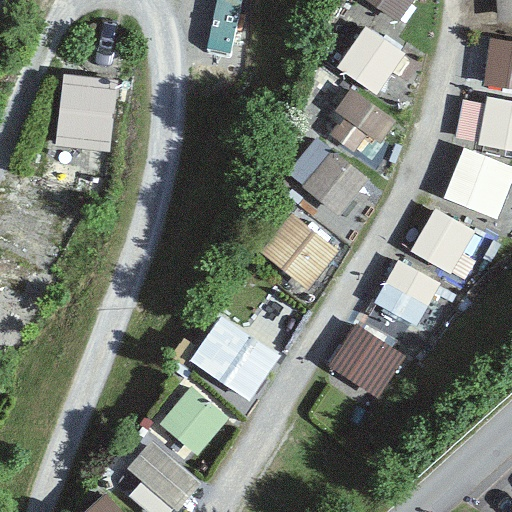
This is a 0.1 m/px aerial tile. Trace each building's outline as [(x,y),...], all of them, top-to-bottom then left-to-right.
[(253,22),(253,0),(196,0),(196,21),(253,22)] [(381,0),(370,0),(344,35),(385,67),(416,26),(381,0)] [(511,12),(502,11),(494,64),(511,66),(511,12)] [(123,130),(132,56),(73,49),(63,122),(123,130)] [(337,111),(381,128),(400,78),(356,62),(337,111)] [(466,119),(511,125),(511,75),(474,70),(466,119)] [(351,186),(381,150),(324,102),(294,138),(351,186)] [(511,196),(511,135),(469,122),(452,178),(511,196)] [(69,221),(89,167),(21,141),(0,195),(69,221)] [(294,167),(258,201),(306,251),(342,216),(294,167)] [(420,228),(466,252),(489,206),(443,182),(420,228)] [(0,286),(30,301),(55,249),(0,222),(0,286)] [(381,282),(425,308),(454,260),(410,234),(381,282)] [(376,386),(418,338),(374,300),(332,348),(376,386)] [(198,354),(160,397),(197,430),(235,386),(198,354)] [(127,448),(166,483),(199,447),(160,411),(127,448)] [(118,456),(71,501),(82,511),(150,511),(162,501),(118,456)]
